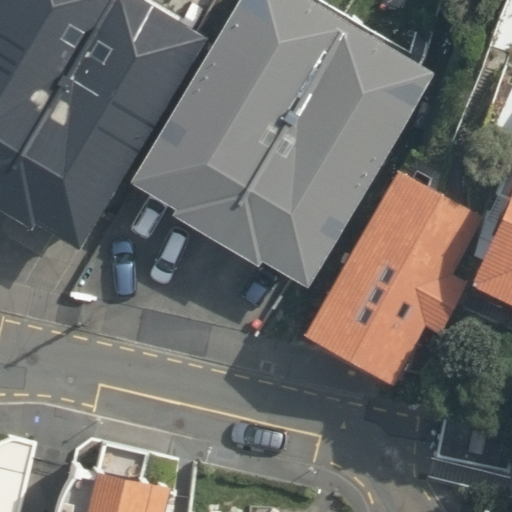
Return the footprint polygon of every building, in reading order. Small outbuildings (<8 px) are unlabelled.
[(202,34),(144,0),(0,0),(0,211),(24,226),(28,221),(73,249),(202,34)] [(167,206),(164,211),(251,263),(255,258),(301,286),(429,73),(306,0),(228,0),(121,178),(167,206)] [(449,276),(482,220),(390,168),(296,331),(388,383),(421,326),(435,335),(465,285),(449,276)] [(511,186),(467,285),(511,305),(511,186)] [(511,432),(446,417),(436,458),(511,476),(511,432)] [(0,511),(21,511),(36,446),(0,457),(0,511)] [(150,511),(158,476),(88,460),(76,511),(150,511)]
